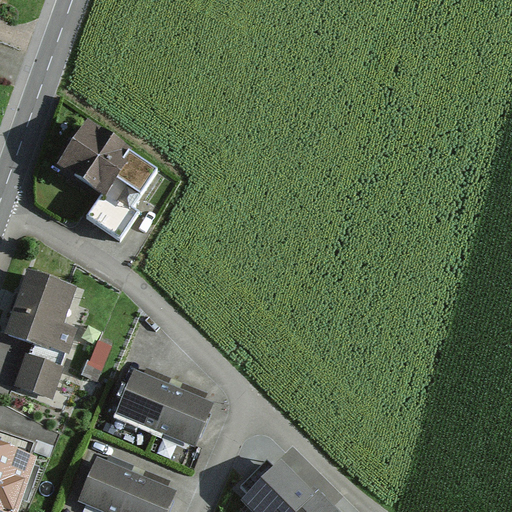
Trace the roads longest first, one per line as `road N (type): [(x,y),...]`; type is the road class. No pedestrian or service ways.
road 1 (residential): [(0,208),(109,271),(236,401)]
road 2 (tertiary): [(0,203),(72,0)]
road 3 (residential): [(236,401),(359,511)]
